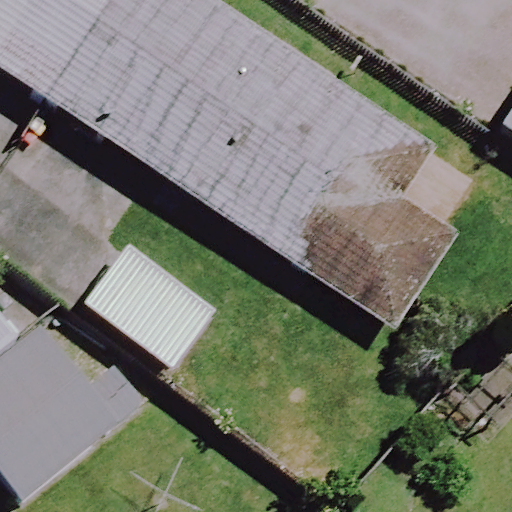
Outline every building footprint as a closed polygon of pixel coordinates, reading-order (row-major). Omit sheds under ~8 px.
[(0,0),(0,87),(41,114),(115,0),(0,0)] [(186,0),(115,0),(41,114),(394,345),(456,249),(403,214),(436,163),(186,0)] [(137,216),(39,142),(0,193),(0,261),(65,311),(137,216)] [(210,323),(120,258),(77,319),(166,383),(210,323)] [(0,353),(10,346),(0,334),(0,353)] [(0,488),(19,511),(26,511),(143,414),(112,376),(86,399),(38,342),(0,373),(0,488)]
